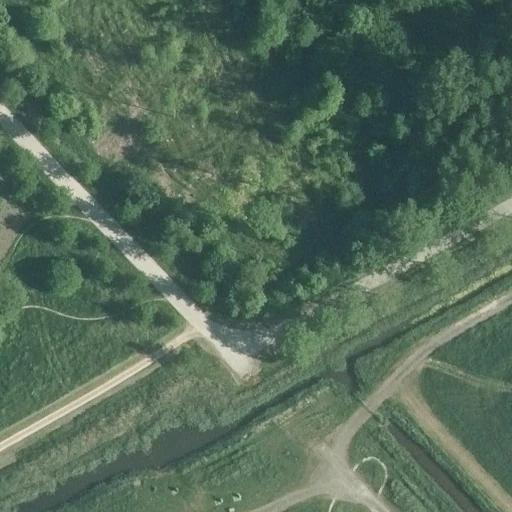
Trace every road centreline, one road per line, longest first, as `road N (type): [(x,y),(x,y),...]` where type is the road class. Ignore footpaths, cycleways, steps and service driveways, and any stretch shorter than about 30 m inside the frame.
road 1 (unclassified): [(511,206),(327,310),(237,341),(188,314),(0,111)]
road 2 (track): [(511,297),(434,345),(356,423),(336,465)]
road 3 (track): [(199,322),(0,447)]
